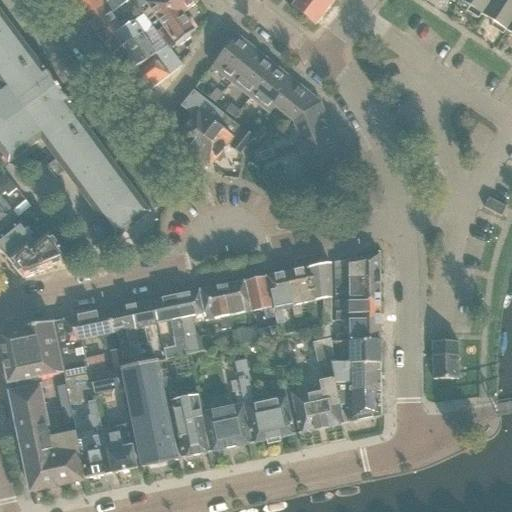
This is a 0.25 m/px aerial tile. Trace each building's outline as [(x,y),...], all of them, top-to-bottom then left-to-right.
[(110,0),(70,0),(85,19),(110,0)] [(128,1),(129,0),(110,0),(85,19),(99,38),(118,24),(110,14),(128,1)] [(167,46),(170,49),(176,45),(177,47),(190,38),(188,36),(195,31),(182,14),(197,4),(197,0),(131,0),(139,9),(145,5),(157,20),(163,27),(157,32),(167,46)] [(315,26),(331,4),(326,0),(297,0),(292,8),(315,26)] [(482,16),(492,0),(458,0),(482,16)] [(507,32),(511,23),(511,0),(492,0),(482,16),(507,32)] [(115,240),(150,213),(0,11),(0,85),(1,87),(0,87),(0,152),(8,164),(41,140),(56,160),(46,168),(55,179),(66,175),(115,240)] [(113,57),(142,35),(132,22),(132,23),(127,17),(118,24),(99,38),(113,57)] [(128,76),(156,54),(142,35),(113,57),(128,76)] [(231,83),(256,52),(237,37),(212,68),(231,83)] [(182,66),(170,49),(167,46),(156,55),(156,54),(128,76),(143,96),(169,76),(182,66)] [(250,98),(275,67),(256,52),(231,83),(250,98)] [(274,107),(294,82),(275,67),(250,98),(269,114),(274,107)] [(294,123),(320,103),(294,82),(274,107),(294,123)] [(214,102),(222,93),(216,89),(209,98),(214,102)] [(180,107),(191,116),(174,138),(192,153),(223,114),(193,92),(180,107)] [(303,146),(332,135),(320,103),(294,123),(303,146)] [(235,107),(230,104),(225,111),(233,118),(239,111),(235,107)] [(253,138),(251,136),(239,127),(223,114),(192,153),(210,167),(233,138),(236,141),(230,148),(240,155),(253,138)] [(259,126),(258,126),(247,118),(239,127),(251,136),(251,135),(259,126)] [(259,126),(251,135),(258,140),(267,130),(260,124),(258,126),(259,126)] [(303,146),(295,149),(304,172),(341,158),(332,135),(303,146)] [(271,149),(259,153),(259,154),(261,161),(273,157),(271,149)] [(272,182),(286,177),(282,167),(268,172),(272,182)] [(0,188),(10,180),(6,175),(0,179),(0,188)] [(10,180),(0,188),(0,233),(13,223),(18,218),(1,197),(6,194),(8,197),(17,190),(10,180)] [(501,217),(506,207),(489,198),(484,208),(501,217)] [(30,250),(49,235),(50,234),(42,224),(30,234),(20,222),(0,238),(0,251),(9,262),(27,247),(30,250)] [(27,247),(9,262),(24,280),(25,279),(68,261),(49,235),(30,250),(27,247)] [(334,281),(379,281),(379,254),(334,263),(334,270),(334,281)] [(330,264),(306,269),(313,302),(322,301),(322,328),(329,326),(331,325),(330,299),(330,264)] [(306,269),(286,273),(293,307),(291,307),(294,319),(302,317),(300,305),(313,302),(306,269)] [(274,311),(291,307),(293,307),(286,273),(267,277),(274,311)] [(474,314),(478,277),(466,276),(463,313),(474,314)] [(274,311),(267,277),(244,282),(250,311),(263,308),(265,320),(275,318),(274,311)] [(379,302),(379,281),(334,281),(334,289),(349,288),(349,302),(379,302)] [(250,312),(250,311),(244,282),(222,287),(228,316),(250,312)] [(231,329),(228,316),(222,287),(199,292),(204,313),(205,321),(218,318),(221,331),(231,329)] [(192,316),(204,313),(199,292),(175,297),(188,356),(200,353),(192,316)] [(166,360),(188,356),(175,297),(152,302),(157,324),(170,321),(176,346),(163,349),(166,360)] [(144,327),(157,324),(152,302),(130,306),(143,365),(155,363),(151,343),(148,344),(144,327)] [(380,322),(379,302),(349,302),(349,312),(335,312),(335,321),(349,321),(349,322),(380,322)] [(133,367),(143,365),(130,306),(109,311),(113,333),(125,331),(133,367)] [(82,339),(113,333),(109,311),(64,320),(53,323),(63,373),(65,380),(89,376),(82,339)] [(297,333),(313,330),(311,317),(294,320),(297,333)] [(380,344),(380,322),(349,322),(349,334),(335,334),(335,341),(349,341),(349,343),(380,344)] [(38,379),(63,373),(53,323),(23,329),(23,331),(0,335),(0,347),(7,385),(14,384),(16,394),(11,395),(31,491),(82,481),(72,434),(49,439),(46,428),(48,427),(38,379)] [(253,327),(256,342),(279,337),(277,326),(257,330),(256,327),(253,327)] [(330,363),(334,363),(329,326),(322,328),(318,329),(320,341),(313,343),(318,369),(316,369),(320,388),(291,395),(300,435),(343,425),(339,405),(335,383),(329,363),(330,363)] [(234,347),(256,342),(253,327),(230,331),(234,347)] [(457,342),(432,342),(432,356),(433,380),(458,379),(458,356),(457,342)] [(381,395),(380,344),(349,343),(349,363),(334,363),(330,363),(336,383),(349,383),(349,393),(349,395),(350,395),(350,396),(381,395)] [(114,350),(109,351),(112,366),(113,371),(115,371),(120,370),(119,365),(116,350),(114,350)] [(239,381),(253,445),(294,436),(286,397),(249,404),(247,394),(251,393),(244,361),(235,363),(239,382),(239,381)] [(157,362),(155,363),(143,365),(133,367),(121,370),(142,468),(177,461),(157,362)] [(93,376),(89,376),(93,393),(119,388),(115,371),(93,376)] [(210,454),(253,445),(239,381),(239,382),(230,383),(233,394),(235,393),(238,407),(202,414),(210,454)] [(381,417),(381,395),(350,396),(350,395),(349,395),(349,393),(338,393),(340,405),(349,405),(349,424),(381,417)] [(210,454),(202,414),(198,396),(171,402),(183,459),(210,454)] [(102,437),(95,402),(87,403),(90,417),(88,417),(91,433),(76,436),(85,480),(110,475),(102,437)] [(102,437),(110,475),(136,469),(127,426),(107,430),(108,436),(102,437)]
